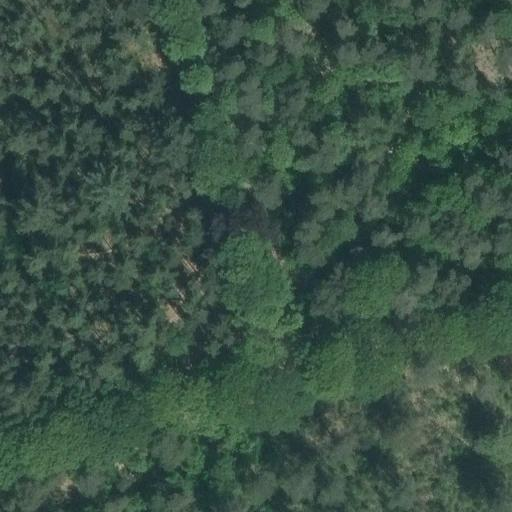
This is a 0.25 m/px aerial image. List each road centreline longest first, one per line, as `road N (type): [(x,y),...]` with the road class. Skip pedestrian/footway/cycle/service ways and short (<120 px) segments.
road 1 (unknown): [(511,205),(414,264),(359,273),(317,352),(287,367),(0,438)]
road 2 (track): [(286,360),(182,0)]
road 3 (unknown): [(387,0),(336,94),(309,205),(320,244),(342,268),(359,273)]
road 4 (track): [(511,297),(286,360)]
